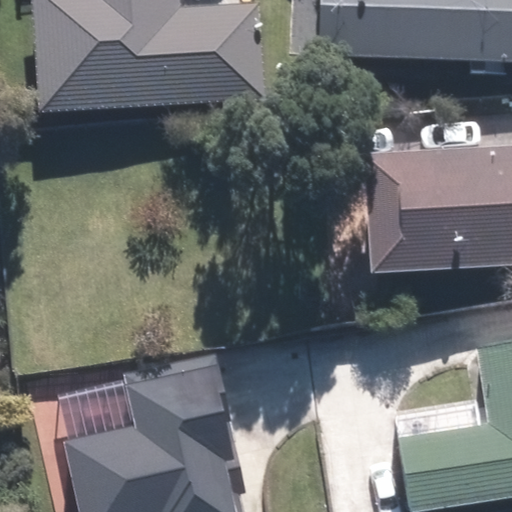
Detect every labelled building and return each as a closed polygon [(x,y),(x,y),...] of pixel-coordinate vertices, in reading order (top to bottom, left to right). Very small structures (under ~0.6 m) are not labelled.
[(32,0),(39,111),(266,99),(261,1),(183,5),(182,0),(32,0)] [(511,0),(317,0),(316,60),(511,65),(511,0)] [(511,149),(363,158),(369,274),(511,265),(511,149)] [(415,511),(511,497),(511,344),(476,349),(483,400),(393,413),(408,511),(415,511)] [(79,511),(236,511),(215,413),(228,410),(216,357),(123,377),(134,426),(64,441),(79,511)]
